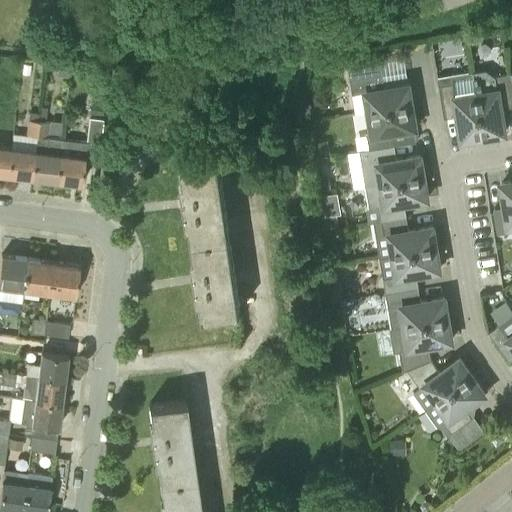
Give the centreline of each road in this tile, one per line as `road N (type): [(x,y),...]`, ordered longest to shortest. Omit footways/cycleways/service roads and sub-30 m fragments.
road 1 (residential): [(85,511),(116,270),(114,242),(99,226)]
road 2 (residential): [(511,388),(475,332),(448,180)]
